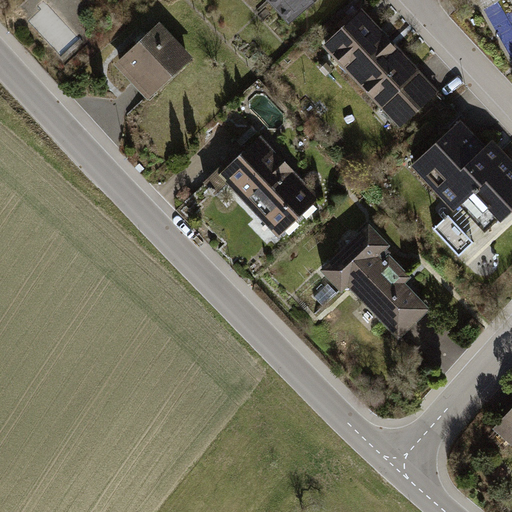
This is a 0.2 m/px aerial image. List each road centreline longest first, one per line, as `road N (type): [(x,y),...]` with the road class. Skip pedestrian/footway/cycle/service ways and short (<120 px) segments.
road 1 (tertiary): [(0,55),(282,358),(395,467)]
road 2 (residential): [(395,467),(511,339)]
road 3 (residential): [(418,0),(511,100)]
